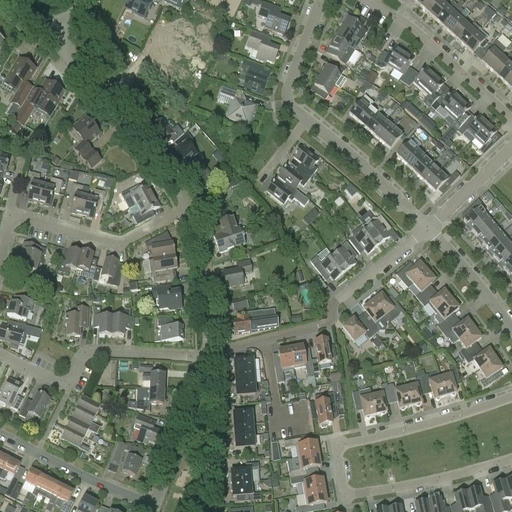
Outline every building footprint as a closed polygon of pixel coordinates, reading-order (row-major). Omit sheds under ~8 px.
[(150,1),(150,0),(128,0),(124,9),(135,14),(134,15),(143,20),(152,2),(150,1)] [(178,10),(182,1),(179,0),(162,0),(162,2),(178,10)] [(193,9),(197,0),(190,0),(188,6),(193,9)] [(414,0),(413,1),(421,8),(428,0),(414,0)] [(428,15),(440,2),(437,0),(428,0),(421,8),(428,15)] [(435,21),(447,8),(440,2),(428,15),(435,21)] [(481,11),(484,7),(479,3),(475,7),(481,11)] [(289,22),(278,18),(281,11),(263,4),(258,17),(268,21),(264,30),(283,37),(289,22)] [(506,11),(501,6),(497,12),(502,16),(506,11)] [(443,28),(455,15),(447,8),(435,21),(443,28)] [(461,14),(463,12),(460,9),(456,13),(455,15),(443,28),(450,35),(462,22),(465,18),(461,14)] [(488,22),(492,18),(495,15),(488,10),(487,9),(483,13),(488,17),(486,20),(488,22)] [(365,24),(350,15),(341,30),(360,42),(366,33),(365,31),(362,29),(365,24)] [(190,27),(177,20),(159,56),(172,62),(175,55),(187,61),(192,51),(180,45),(183,39),(184,39),(190,27)] [(457,41),(469,28),(462,22),(450,35),(457,41)] [(469,28),(457,41),(465,48),(477,35),(480,31),(473,24),(469,28)] [(354,52),(356,49),(360,42),(341,30),(335,39),(354,52)] [(278,57),(278,55),(277,54),(278,51),(265,46),(267,40),(251,34),(247,46),(253,49),(253,50),(258,52),(255,60),(265,64),(266,62),(273,65),(275,59),(276,59),(278,58),(278,57)] [(487,45),(477,35),(465,48),(472,55),(476,51),(481,55),(483,52),(482,51),(487,45)] [(120,44),(107,38),(103,46),(116,52),(120,44)] [(335,39),(325,54),(340,63),(345,67),(354,52),(335,39)] [(381,41),(374,51),(380,54),(386,44),(381,41)] [(489,70),(500,57),(506,51),(496,42),(490,48),(488,46),(483,52),(481,55),(485,59),(481,63),(489,70)] [(384,69),(386,66),(393,70),(403,55),(400,53),(401,51),(394,47),(387,58),(382,54),(374,66),(380,69),(384,69)] [(223,62),(225,55),(219,53),(217,60),(223,62)] [(404,85),(412,74),(407,71),(414,60),(407,55),(406,57),(403,55),(393,70),(403,76),(399,82),(404,85)] [(496,77),(508,64),(500,57),(489,70),(496,77)] [(10,103),(20,109),(29,96),(32,89),(27,86),(37,70),(18,58),(3,83),(17,92),(10,103)] [(245,70),(249,72),(243,88),(262,95),(268,79),(261,76),(264,69),(247,63),(245,70)] [(334,87),(341,77),(344,72),(330,63),(320,77),(334,87)] [(503,83),(511,73),(511,67),(508,64),(496,77),(503,83)] [(426,68),(418,78),(412,74),(404,85),(409,88),(413,83),(422,91),(434,78),(431,75),(433,74),(426,68)] [(363,71),(359,77),(364,80),(368,74),(363,71)] [(510,90),(511,88),(511,73),(503,83),(510,90)] [(375,80),(368,75),(365,81),(372,85),(375,80)] [(311,92),(325,102),(334,87),(320,77),(311,92)] [(434,78),(422,91),(427,96),(423,100),(423,105),(429,110),(440,98),(435,94),(444,85),(438,79),(437,80),(434,78)] [(23,128),(35,109),(50,118),(65,92),(45,80),(38,92),(32,89),(29,96),(20,109),(8,130),(16,135),(21,127),(23,128)] [(371,90),(373,87),(366,83),(359,93),(363,96),(367,90),(368,91),(371,90)] [(253,107),(244,103),(245,101),(242,95),(241,95),(242,93),(222,86),(219,95),(234,101),(228,119),(246,126),(253,107)] [(453,93),(444,102),(440,98),(429,110),(428,110),(433,115),(439,107),(448,115),(460,102),(458,100),(459,98),(453,93)] [(349,115),(357,123),(370,108),(373,104),(364,97),(362,100),(349,115)] [(404,111),(409,105),(405,101),(400,107),(404,110),(404,111)] [(466,122),(462,118),(470,109),(464,103),(463,104),(460,102),(448,115),(454,120),(451,129),(452,129),(451,130),(455,134),(456,132),(457,133),(466,122)] [(393,104),(389,108),(394,112),(398,108),(393,104)] [(365,130),(378,114),(370,108),(357,123),(365,130)] [(373,137),(386,122),(378,114),(365,130),(373,137)] [(418,115),(414,119),(418,123),(422,118),(418,115)] [(73,150),(91,171),(101,162),(87,146),(101,134),(85,117),(71,128),(83,141),(73,150)] [(428,121),(424,117),(419,123),(423,127),(428,121)] [(479,117),(471,126),(466,122),(457,133),(455,134),(459,137),(460,136),(461,137),(466,131),(475,139),(487,126),(484,124),(485,122),(479,117)] [(395,120),(390,125),(386,122),(373,137),(381,144),(395,129),(394,128),(399,123),(395,120)] [(150,130),(162,143),(168,138),(173,143),(183,135),(176,126),(174,128),(171,123),(169,122),(167,122),(166,123),(164,124),(161,121),(150,130)] [(487,126),(475,139),(483,147),(479,152),(484,157),(493,147),(488,142),(497,133),(491,127),(489,128),(487,126)] [(420,137),(424,132),(419,128),(415,132),(420,137)] [(395,129),(381,144),(390,151),(403,136),(395,129)] [(169,154),(181,168),(196,155),(185,142),(188,140),(183,135),(173,143),(177,148),(169,154)] [(447,140),(445,138),(444,137),(439,142),(439,143),(444,147),(444,146),(448,142),(449,141),(447,140)] [(404,164),(418,150),(410,142),(396,156),(404,164)] [(439,152),(442,149),(438,144),(434,148),(439,152)] [(301,148),(293,158),(303,166),(299,171),(310,179),(317,170),(313,167),(318,161),(301,148)] [(411,171),(425,157),(418,150),(404,164),(411,171)] [(0,175),(0,176),(2,170),(5,171),(9,158),(0,155),(0,175)] [(419,179),(433,164),(425,157),(411,171),(419,179)] [(59,162),(54,158),(50,162),(56,166),(59,162)] [(427,186),(441,172),(433,164),(419,179),(427,186)] [(205,189),(215,180),(202,165),(192,173),(205,189)] [(278,178),(287,186),(294,191),(295,191),(299,185),(303,188),(310,179),(299,171),(295,175),(286,168),(278,178)] [(441,172),(427,186),(435,194),(446,183),(451,187),(460,178),(456,173),(449,180),(441,172)] [(30,188),(26,202),(37,205),(43,184),(38,183),(39,176),(28,173),(24,186),(30,188)] [(69,181),(77,183),(79,175),(71,173),(69,181)] [(229,180),(231,188),(237,187),(234,178),(229,180)] [(58,196),(62,182),(50,180),(49,186),(43,184),(37,205),(48,208),(52,194),(58,196)] [(287,186),(284,190),(274,183),(266,193),(283,206),(287,200),(291,203),(293,200),(303,208),(308,202),(295,191),(294,191),(287,186)] [(74,200),(70,214),(81,217),(86,196),(88,189),(72,185),(68,198),(74,200)] [(141,192),(138,186),(120,196),(126,206),(133,202),(135,207),(153,197),(151,193),(152,193),(149,187),(141,192)] [(94,191),(92,197),(86,196),(81,217),(92,220),(96,206),(102,207),(105,194),(94,191)] [(129,211),(131,216),(137,226),(149,219),(146,214),(159,207),(156,202),(153,197),(135,207),(129,211)] [(471,215),(463,222),(466,225),(465,228),(467,230),(485,215),(479,208),(482,206),(478,201),(467,211),(471,215)] [(313,221),(319,216),(314,210),(308,216),(313,221)] [(474,235),(490,221),(485,215),(467,230),(468,232),(469,233),(472,232),(474,235)] [(366,231),(378,247),(389,238),(386,234),(391,230),(380,216),(375,220),(377,223),(366,231)] [(213,237),(219,254),(244,245),(238,228),(236,229),(232,218),(218,222),(222,234),(213,237)] [(478,243),(496,228),(490,221),(474,235),(477,238),(476,241),(478,243)] [(485,248),(501,234),(496,228),(478,243),(479,245),(482,245),(485,248)] [(359,255),(364,252),(367,256),(378,247),(366,231),(355,240),(353,237),(348,241),(359,255)] [(146,254),(148,254),(151,256),(152,261),(173,257),(172,251),(173,251),(172,244),(168,244),(166,241),(169,239),(166,233),(143,245),(145,249),(146,254)] [(489,256),(507,241),(501,234),(485,248),(488,251),(486,254),(487,254),(489,256)] [(496,261),(511,247),(507,241),(489,256),(490,258),(493,258),(496,261)] [(341,247),(342,250),(332,258),(344,274),(355,265),(352,261),(357,257),(346,243),(341,247)] [(41,265),(45,250),(23,244),(19,259),(22,260),(20,268),(35,272),(38,264),(41,265)] [(499,269),(511,258),(511,247),(496,261),(499,264),(497,267),(498,267),(499,269)] [(60,262),(55,282),(60,283),(62,277),(60,277),(61,274),(67,276),(69,269),(77,271),(77,270),(77,269),(81,254),(80,254),(70,251),(66,263),(60,262)] [(89,280),(91,280),(94,269),(89,267),(92,255),(81,252),(80,254),(81,254),(77,269),(77,270),(83,271),(81,278),(89,280)] [(176,281),(174,270),(176,270),(175,263),(174,263),(173,257),(152,261),(148,262),(152,285),(176,281)] [(310,263),(314,268),(325,282),(330,279),(333,283),(344,274),(332,258),(326,263),(324,260),(320,263),(316,258),(310,263)] [(507,274),(511,269),(511,258),(499,269),(501,270),(501,271),(504,270),(507,274)] [(117,288),(123,266),(117,264),(118,262),(106,259),(102,271),(95,269),(92,280),(99,282),(101,276),(108,278),(106,285),(117,288)] [(235,264),(236,270),(222,273),(225,288),(242,285),(240,276),(252,274),(249,261),(235,264)] [(395,277),(400,282),(408,290),(413,286),(427,273),(423,269),(423,266),(420,265),(419,264),(410,272),(406,267),(395,277)] [(47,282),(54,283),(56,275),(49,273),(47,282)] [(297,284),(303,282),(300,273),(294,275),(297,284)] [(420,304),(430,295),(426,290),(435,282),(434,280),(434,277),(431,277),(427,273),(413,286),(420,294),(415,298),(420,304)] [(129,292),(137,291),(136,284),(128,285),(129,292)] [(151,288),(152,297),(156,296),(158,311),(167,310),(170,312),(181,309),(178,291),(170,293),(169,286),(151,288)] [(430,295),(420,304),(424,309),(427,306),(434,315),(451,301),(448,297),(448,293),(444,293),(444,292),(434,299),(430,295)] [(394,301),(388,305),(381,296),(380,296),(377,296),(376,299),(372,303),(384,318),(392,311),(396,316),(402,312),(394,301)] [(26,321),(28,313),(31,314),(34,303),(13,297),(12,303),(8,302),(6,308),(8,309),(6,316),(26,321)] [(232,304),(234,311),(248,307),(246,300),(232,304)] [(455,305),(451,301),(434,315),(436,317),(434,318),(434,320),(438,326),(436,327),(440,333),(453,323),(449,318),(459,310),(458,309),(458,306),(455,305)] [(362,310),(370,320),(365,323),(375,336),(379,332),(380,332),(384,332),(385,328),(384,327),(385,325),(387,323),(384,318),(372,303),(367,306),(364,306),(364,309),(362,310)] [(75,309),(75,316),(65,316),(64,325),(67,325),(66,337),(79,337),(80,324),(86,324),(86,309),(75,309)] [(94,309),(93,323),(99,323),(98,336),(110,337),(112,317),(100,317),(100,309),(94,309)] [(124,311),(124,318),(112,317),(110,337),(123,337),(123,325),(129,325),(130,318),(130,311),(124,311)] [(235,315),(236,320),(231,321),(233,335),(250,333),(250,332),(278,328),(276,318),(263,320),(261,312),(248,314),(247,314),(235,315)] [(171,320),(157,321),(157,327),(160,327),(161,342),(182,341),(182,326),(175,327),(171,320)] [(368,341),(372,338),(374,336),(375,336),(365,323),(359,328),(353,320),(349,323),(346,323),(345,326),(342,329),(352,343),(363,334),(368,341)] [(458,341),(474,330),(471,326),(471,322),(468,322),(467,321),(457,328),(453,323),(440,333),(446,340),(448,340),(452,346),(458,341)] [(0,340),(17,345),(20,335),(36,339),(38,331),(8,323),(6,328),(1,326),(0,329),(0,340)] [(464,360),(475,352),(471,347),(481,339),(480,338),(480,335),(477,334),(474,330),(458,341),(465,350),(460,354),(464,360)] [(373,343),(372,344),(377,350),(382,346),(379,342),(377,339),(373,343)] [(319,342),(313,343),(316,360),(310,361),(312,374),(319,373),(318,366),(330,364),(326,341),(324,341),(324,340),(318,341),(319,342)] [(290,350),(289,350),(293,370),(305,368),(307,379),(313,378),(310,361),(304,362),(302,348),(296,349),(296,347),(290,348),(290,350)] [(282,351),(277,352),(280,367),(273,368),(276,384),(283,383),(281,372),(293,370),(289,350),(288,350),(288,348),(282,349),(282,351)] [(492,352),(489,352),(489,350),(479,357),(475,352),(464,360),(468,365),(473,362),(479,371),(495,360),(492,356),(492,352)] [(245,361),(234,362),(235,374),(252,372),(251,360),(249,360),(249,354),(244,355),(245,361)] [(501,366),(498,365),(495,360),(479,371),(485,380),(480,384),(484,390),(495,382),(492,377),(502,370),(501,369),(501,366)] [(439,379),(445,398),(450,396),(453,397),(455,395),(456,394),(453,382),(459,380),(455,368),(448,370),(450,376),(439,379)] [(252,372),(235,374),(236,386),(253,384),(252,372)] [(150,390),(164,390),(164,375),(150,375),(142,375),(142,382),(150,382),(150,390)] [(421,378),(424,391),(430,389),(434,401),(435,401),(438,402),(440,399),(445,398),(439,379),(429,383),(427,376),(421,378)] [(405,389),(410,408),(416,406),(418,408),(420,405),(422,405),(418,392),(424,391),(421,378),(414,380),(416,386),(405,389)] [(0,403),(17,412),(23,401),(16,397),(21,386),(8,379),(0,394),(0,403)] [(333,394),(342,392),(340,383),(332,384),(333,394)] [(253,384),(236,386),(237,398),(255,396),(253,384)] [(380,386),(380,389),(382,395),(371,398),(375,416),(381,415),(383,416),(385,414),(387,414),(384,401),(390,400),(387,387),(386,387),(386,385),(380,386)] [(387,387),(390,400),(396,398),(399,411),(400,410),(403,412),(405,409),(410,408),(405,389),(395,392),(393,385),(387,387)] [(137,389),(136,404),(128,403),(127,410),(149,414),(149,405),(163,405),(164,390),(150,390),(137,389)] [(361,407),(364,419),(365,419),(368,420),(370,418),(375,416),(371,398),(369,391),(352,395),(355,408),(361,407)] [(36,394),(31,403),(27,401),(18,417),(24,420),(28,413),(39,419),(49,400),(36,394)] [(327,403),(315,405),(319,428),(321,427),(321,429),(326,428),(326,426),(332,426),(329,408),(335,407),(333,395),(326,396),(327,403)] [(82,397),(77,408),(94,417),(97,410),(107,412),(109,408),(99,405),(82,397)] [(71,418),(97,431),(99,428),(90,423),(94,417),(77,408),(71,418)] [(251,413),(233,414),(234,426),(252,424),(251,413)] [(155,423),(137,416),(133,427),(134,427),(132,430),(140,433),(136,443),(146,447),(148,442),(155,445),(160,433),(153,430),(155,423)] [(97,431),(71,418),(66,429),(83,438),(87,431),(95,435),(97,431)] [(252,424),(234,426),(235,437),(253,436),(252,424)] [(83,438),(66,429),(60,440),(86,453),(88,449),(80,445),(83,438)] [(253,436),(235,437),(236,449),(254,448),(253,436)] [(284,450),(295,448),(297,460),(318,456),(317,455),(319,455),(318,449),(316,449),(316,444),(301,447),(300,440),(283,443),(284,450)] [(140,461),(141,457),(143,458),(145,452),(126,446),(126,447),(118,444),(110,463),(119,467),(124,452),(130,453),(135,455),(134,459),(127,456),(121,472),(135,477),(141,462),(140,461)] [(0,476),(9,460),(0,455),(0,476)] [(318,456),(297,460),(299,471),(288,473),(290,480),(306,477),(305,471),(320,468),(319,463),(321,463),(319,457),(318,457),(318,456)] [(155,461),(146,458),(143,465),(152,468),(155,461)] [(3,482),(7,474),(14,477),(20,465),(9,460),(0,476),(0,485),(0,486),(3,482)] [(246,471),(231,472),(231,478),(230,478),(230,484),(232,484),(232,485),(252,483),(251,471),(259,471),(258,464),(245,465),(246,471)] [(27,494),(22,505),(25,507),(41,476),(30,470),(22,487),(17,485),(9,499),(15,502),(21,490),(27,494)] [(36,499),(38,496),(43,498),(52,481),(41,476),(25,507),(29,509),(35,498),(36,499)] [(302,485),(304,496),(324,493),(324,492),(325,491),(324,485),(323,486),(322,480),(307,483),(306,477),(290,480),(291,486),(302,485)] [(48,504),(45,511),(47,511),(49,511),(56,499),(62,487),(52,481),(43,498),(49,501),(48,504)] [(9,499),(17,485),(11,482),(4,496),(9,499)] [(252,483),(232,485),(232,486),(230,486),(231,492),(232,492),(233,497),(248,496),(248,502),(254,501),(261,501),(260,494),(253,495),(252,483)] [(495,496),(490,498),(488,499),(491,511),(508,511),(505,502),(510,500),(505,483),(492,487),(495,496)] [(69,511),(74,503),(69,500),(73,492),(62,487),(56,499),(65,503),(60,511),(69,511)] [(490,511),(487,499),(481,501),(478,491),(466,494),(470,511),(474,510),(474,511),(490,511)] [(324,493),(304,496),(306,508),(295,510),(295,511),(312,511),(311,507),(326,505),(325,500),(327,499),(326,493),(324,494),(324,493)] [(456,507),(450,508),(449,509),(450,511),(467,511),(470,511),(466,494),(454,497),(456,507)] [(93,511),(97,505),(84,498),(77,511),(93,511)] [(448,511),(448,509),(442,510),(439,500),(427,503),(428,511),(448,511)] [(415,511),(428,511),(427,503),(414,506),(415,511)]
